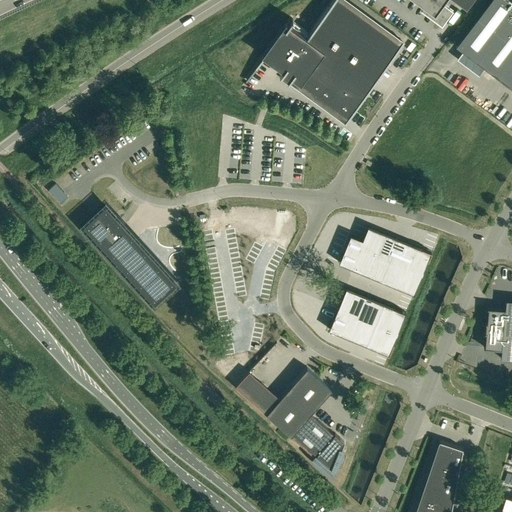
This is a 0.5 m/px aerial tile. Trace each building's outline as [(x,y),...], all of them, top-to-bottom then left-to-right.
[(264,55),(265,56),(283,69),(279,73),(281,74),(281,73),(283,74),(286,77),(288,78),(287,79),(288,80),(289,79),(292,75),(347,116),(346,116),(348,117),(370,86),(389,60),(403,42),(401,41),(400,42),(342,0),(332,0),(307,36),(289,23),(288,22),(285,20),(261,53),(264,55)] [(417,0),(422,3),(420,6),(441,22),(453,6),(443,0),(454,0),(467,9),(472,0),(417,0)] [(511,0),(489,0),(456,44),(511,87),(511,0)] [(61,194),(64,191),(56,183),(48,190),(60,203),(63,201),(65,199),(61,194)] [(83,224),(154,302),(176,282),(121,222),(105,204),(99,210),(83,224)] [(350,233),(339,261),(342,263),(397,285),(414,293),(431,251),(368,224),(362,238),(350,233)] [(346,286),(329,328),(375,347),(389,353),(406,311),(346,286)] [(505,308),(487,306),(487,307),(489,307),(488,321),(481,320),(481,321),(483,321),(482,330),(480,330),(480,331),(487,332),(485,346),(484,345),(484,346),(501,348),(501,357),(503,358),(511,358),(511,298),(509,298),(508,298),(506,298),(505,308)] [(278,399),(266,413),(290,434),(314,454),(315,455),(314,456),(331,472),(335,462),(338,463),(340,459),(337,458),(341,447),(344,441),(335,432),(334,433),(310,413),(332,388),(307,366),(280,397),(278,399)] [(236,387),(266,413),(278,399),(249,373),(236,387)] [(440,439),(440,440),(442,441),(433,469),(457,477),(463,447),(440,439)] [(457,477),(433,469),(423,496),(452,506),(457,477)] [(450,511),(452,506),(423,496),(418,511),(450,511)]
